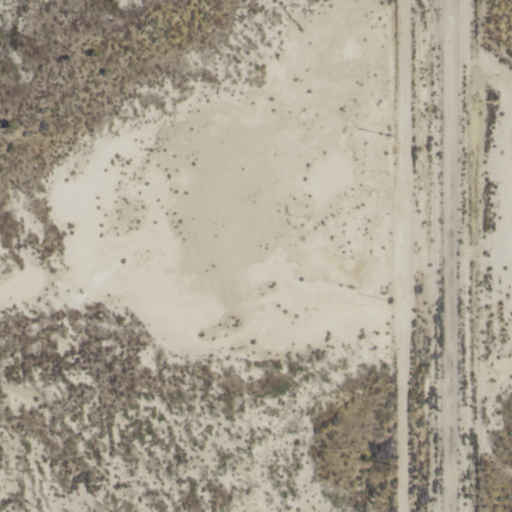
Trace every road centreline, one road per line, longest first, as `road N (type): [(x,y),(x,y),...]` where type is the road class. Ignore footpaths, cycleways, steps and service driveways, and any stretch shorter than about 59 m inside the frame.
road 1 (residential): [(394,511),(393,0)]
road 2 (residential): [(452,511),(452,0)]
